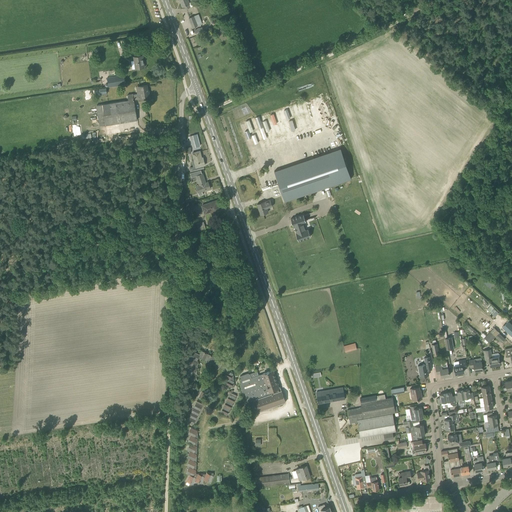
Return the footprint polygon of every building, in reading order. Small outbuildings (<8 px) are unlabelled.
[(180,0),(183,5),(184,4),(186,9),(190,7),(188,3),(190,2),(195,0),(194,0),(180,0)] [(192,27),(197,26),(198,25),(195,16),(189,18),(192,27)] [(136,68),(144,67),(142,55),(134,56),(136,68)] [(109,86),(125,84),(124,74),(107,77),(109,86)] [(149,93),(147,85),(136,87),(137,94),(127,95),(128,101),(96,106),(99,126),(106,125),(137,120),(134,100),(142,99),(150,98),(149,93)] [(197,135),(189,137),(190,141),(194,140),(196,148),(200,147),(197,135)] [(202,157),(200,150),(192,153),(194,160),(192,161),(193,166),(189,168),(190,172),(204,168),(203,165),(205,165),(203,157),(202,157)] [(328,155),(272,174),(281,203),(339,184),(348,181),(338,152),(328,155)] [(205,182),(202,173),(196,175),(200,185),(199,185),(202,191),(211,188),(208,181),(205,182)] [(220,210),(217,200),(212,202),(207,204),(202,205),(205,213),(215,210),(216,211),(220,210)] [(272,205),(270,200),(257,204),(261,214),(268,212),(266,207),(272,205)] [(314,211),(305,215),(307,222),(317,218),(314,211)] [(303,212),(290,217),(293,224),(294,224),(296,231),(295,231),(298,239),(310,234),(308,227),(303,229),(301,221),(305,219),(303,212)] [(197,231),(201,230),(206,228),(203,221),(200,223),(201,227),(196,228),(197,231)] [(489,276),(484,282),(495,292),(500,287),(489,276)] [(494,316),(498,312),(493,308),(489,312),(494,316)] [(511,323),(507,319),(500,326),(511,337),(511,323)] [(494,327),(484,338),(489,343),(495,336),(496,337),(502,343),(505,339),(499,333),(494,327)] [(452,337),(451,337),(445,338),(447,350),(454,348),(452,337)] [(345,352),(357,349),(355,343),(343,346),(345,352)] [(500,364),(499,356),(492,357),(490,349),(483,350),(485,362),(489,361),(490,366),(491,366),(491,367),(494,366),(493,365),(500,364)] [(232,365),(201,351),(200,354),(194,351),(191,358),(192,358),(189,364),(191,365),(188,371),(190,372),(187,378),(191,380),(188,386),(194,389),(193,392),(199,395),(198,397),(204,400),(208,393),(202,390),(203,388),(196,385),(197,383),(196,382),(198,361),(197,361),(199,357),(227,370),(223,379),(226,380),(224,384),(231,387),(234,387),(233,373),(229,371),(232,365)] [(429,375),(428,370),(427,367),(431,366),(430,357),(424,357),(425,364),(418,365),(420,376),(429,375)] [(475,371),(483,369),(481,361),(475,362),(475,359),(469,360),(470,367),(474,366),(475,371)] [(464,372),(463,367),(467,366),(466,360),(454,362),(453,363),(454,370),(455,370),(456,374),(461,373),(461,372),(464,372)] [(442,368),(442,365),(435,366),(437,374),(441,373),(441,377),(449,375),(448,367),(442,368)] [(277,383),(272,370),(258,375),(257,371),(250,374),(248,373),(241,375),(239,377),(241,381),(240,384),(243,392),(245,393),(248,402),(254,400),(257,412),(285,402),(280,387),(278,388),(277,384),(278,384),(278,383),(277,383)] [(318,403),(345,398),(343,387),(316,392),(318,403)] [(420,390),(419,387),(410,389),(412,400),(417,399),(417,400),(418,400),(422,398),(420,390)] [(468,392),(468,389),(463,390),(464,398),(470,397),(470,399),(474,398),(472,392),(468,392)] [(464,398),(463,390),(457,391),(458,395),(455,396),(456,401),(459,401),(459,403),(465,402),(464,398)] [(452,396),(451,392),(445,393),(447,401),(450,401),(451,404),(453,406),(456,405),(456,401),(455,396),(452,396)] [(439,405),(442,404),(441,402),(447,401),(445,393),(440,394),(440,398),(437,398),(439,405)] [(227,415),(236,397),(229,394),(220,412),(227,415)] [(357,433),(358,437),(360,437),(361,437),(384,433),(385,440),(394,438),(393,432),(396,431),(393,413),(395,412),(392,397),(386,398),(385,394),(376,396),(376,395),(360,398),(362,407),(347,410),(349,420),(357,418),(357,420),(347,422),(348,427),(347,427),(348,430),(349,430),(349,435),(357,433)] [(193,424),(202,405),(196,402),(187,421),(193,424)] [(476,412),(485,411),(485,409),(493,407),(492,402),(484,403),(484,407),(475,408),(476,412)] [(417,408),(416,405),(410,406),(410,408),(409,408),(410,414),(414,413),(414,414),(423,412),(422,407),(417,408)] [(493,415),(492,412),(487,413),(488,421),(485,422),(497,420),(496,415),(493,415)] [(446,429),(454,428),(453,423),(458,422),(459,420),(459,418),(460,417),(459,413),(453,414),(450,415),(449,415),(450,419),(445,420),(446,429)] [(489,432),(492,432),(492,431),(493,431),(492,426),(498,425),(497,420),(485,422),(487,433),(489,432)] [(198,473),(196,477),(193,476),(196,469),(193,468),(196,462),(194,460),(197,454),(194,452),(197,446),(194,445),(197,438),(195,437),(198,430),(191,427),(188,434),(190,435),(187,442),(190,443),(187,449),(190,451),(187,457),(190,459),(186,465),(189,467),(186,473),(190,475),(186,481),(193,485),(195,480),(202,483),(204,479),(210,482),(214,476),(207,472),(206,474),(205,476),(198,473)] [(412,440),(415,439),(420,438),(420,435),(425,434),(424,429),(410,432),(412,440)] [(449,444),(458,443),(456,434),(447,436),(449,444)] [(422,443),(422,440),(411,442),(412,449),(411,449),(412,455),(416,455),(416,454),(427,452),(425,446),(426,446),(426,443),(422,443)] [(448,454),(449,460),(444,461),(447,476),(452,475),(462,474),(459,459),(457,450),(457,448),(441,451),(442,456),(448,454)] [(511,465),(510,458),(511,458),(511,451),(506,453),(506,457),(502,458),(504,466),(504,465),(507,465),(508,465),(509,465),(511,464),(511,465)] [(483,470),(482,463),(484,462),(483,456),(477,457),(478,460),(473,460),(475,471),(480,470),(482,470),(483,470)] [(462,466),(462,463),(464,463),(463,458),(459,459),(462,474),(470,472),(468,465),(462,466)] [(487,463),(488,469),(492,468),(492,469),(495,468),(495,467),(496,467),(495,461),(495,460),(490,461),(490,458),(488,458),(486,458),(487,463)] [(299,480),(303,479),(310,477),(307,466),(299,468),(296,470),(299,480)] [(423,481),(430,479),(428,469),(424,470),(420,471),(417,472),(419,480),(422,479),(423,481)] [(400,485),(407,483),(407,479),(411,478),(410,471),(402,473),(402,476),(399,477),(400,485)] [(284,485),(290,485),(289,474),(253,478),(254,487),(284,483),(284,485)] [(357,489),(364,488),(367,487),(366,483),(366,482),(365,475),(355,477),(357,489)] [(379,489),(377,480),(366,482),(366,483),(367,487),(372,486),(373,490),(379,489)]
